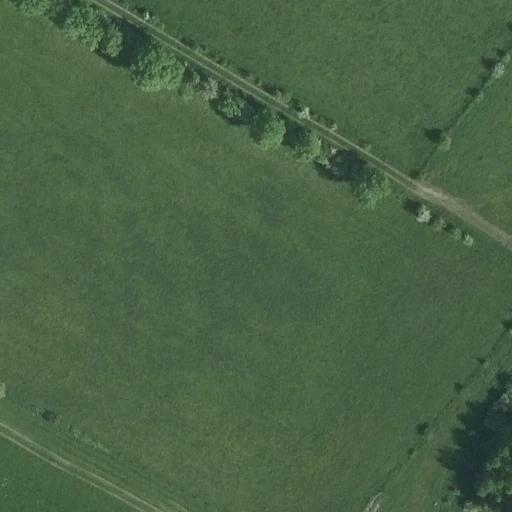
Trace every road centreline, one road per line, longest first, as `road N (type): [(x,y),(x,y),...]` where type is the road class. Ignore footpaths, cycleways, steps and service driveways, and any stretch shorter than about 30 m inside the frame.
road 1 (unknown): [(97,0),(511,242)]
road 2 (unknown): [(511,335),(457,417),(415,511)]
